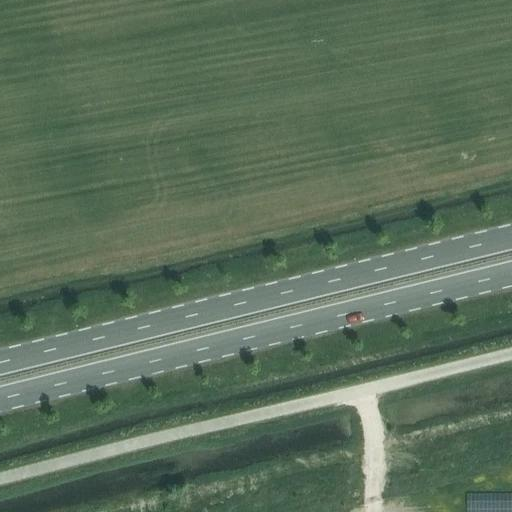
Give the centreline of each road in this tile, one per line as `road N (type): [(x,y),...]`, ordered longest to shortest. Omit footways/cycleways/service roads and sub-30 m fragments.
road 1 (primary): [(511,236),(0,362)]
road 2 (unclassified): [(0,479),(511,354)]
road 3 (primary): [(0,398),(511,273)]
